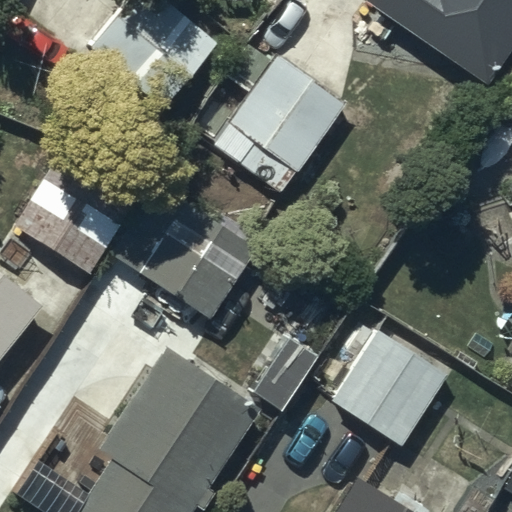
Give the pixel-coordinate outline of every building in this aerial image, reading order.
[(164,0),(123,0),(88,43),(162,104),(215,41),(164,0)] [(483,83),(511,41),(511,0),(363,0),(363,1),(423,42),(386,96),(434,130),(472,76),(483,83)] [(343,102),(276,54),(212,143),(279,191),(343,102)] [(119,221),(42,174),(11,224),(88,271),(119,221)] [(154,184),(108,253),(207,319),(253,249),(154,184)] [(0,355),(37,310),(0,279),(0,355)] [(446,372),(375,328),(329,401),(401,445),(446,372)] [(187,511),(253,408),(164,345),(93,449),(90,447),(49,511),(187,511)] [(411,511),(353,475),(330,511),(411,511)]
